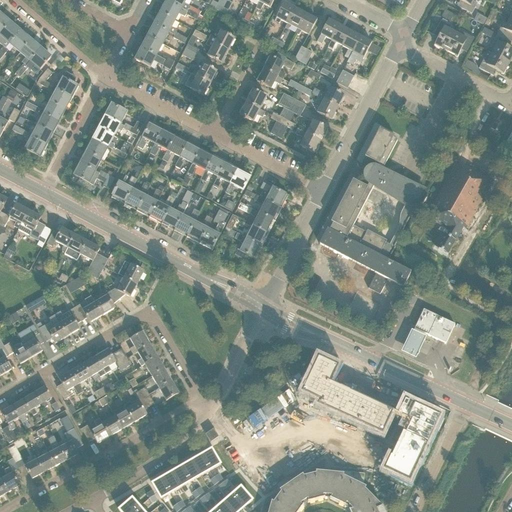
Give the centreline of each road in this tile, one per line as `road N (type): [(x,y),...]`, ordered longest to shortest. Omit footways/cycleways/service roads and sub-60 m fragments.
road 1 (residential): [(0,511),(198,400)]
road 2 (residential): [(0,400),(144,312)]
road 3 (secondary): [(191,271),(42,192)]
road 4 (unclassified): [(320,191),(398,46)]
road 5 (secondary): [(463,403),(329,339)]
road 6 (residential): [(94,501),(186,443),(208,419)]
road 7 (residential): [(511,99),(509,105),(398,46)]
road 8 (residential): [(42,192),(103,77)]
road 9 (unclassified): [(264,303),(320,191)]
road 10 (residential): [(214,134),(103,77)]
road 11 (residential): [(320,191),(214,134)]
